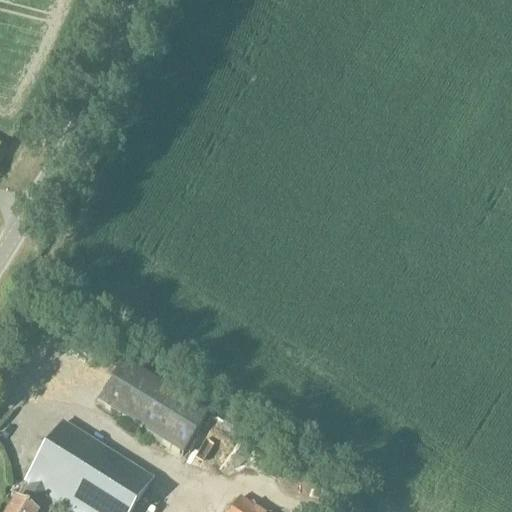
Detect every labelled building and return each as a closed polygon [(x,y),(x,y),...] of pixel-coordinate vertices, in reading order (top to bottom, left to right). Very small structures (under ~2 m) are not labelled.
[(47,386),(61,360),(47,353),(49,350),(25,338),(10,367),(47,386)] [(121,358),(124,352),(116,347),(112,352),(121,358)] [(122,364),(96,405),(181,458),(206,417),(122,364)] [(65,511),(132,511),(151,482),(61,425),(23,485),(25,486),(8,511),(35,511),(44,498),(65,511)] [(260,511),(239,499),(230,511),(260,511)]
